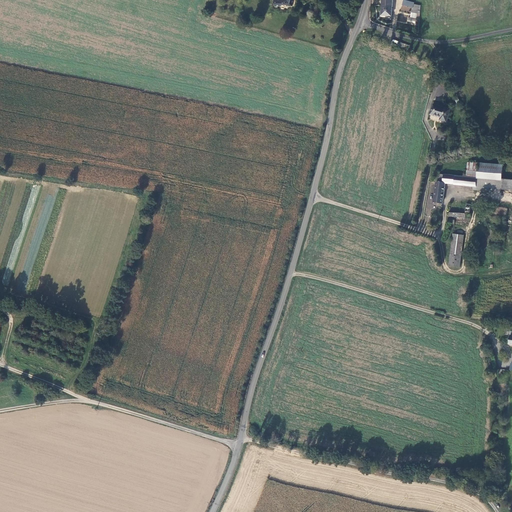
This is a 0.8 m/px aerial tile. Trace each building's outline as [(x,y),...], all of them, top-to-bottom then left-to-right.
[(390,13),(390,0),(381,0),(380,13),(390,13)] [(447,119),(451,106),(434,100),(430,110),(440,114),(439,116),(447,119)] [(468,160),(467,175),(476,176),(478,161),(468,160)] [(501,163),(478,161),(476,176),(492,178),(493,176),(500,177),(501,163)] [(476,176),(467,175),(439,172),(438,179),(436,180),(432,200),(440,201),(442,200),(444,181),(476,184),(476,176)] [(488,190),(489,186),(511,187),(511,177),(500,177),(493,176),(492,178),(476,176),(476,184),(476,189),(488,190)] [(464,211),(466,201),(450,199),(448,209),(464,211)] [(495,213),(505,215),(507,209),(497,206),(495,213)] [(462,233),(451,232),(448,264),(460,265),(462,233)]
